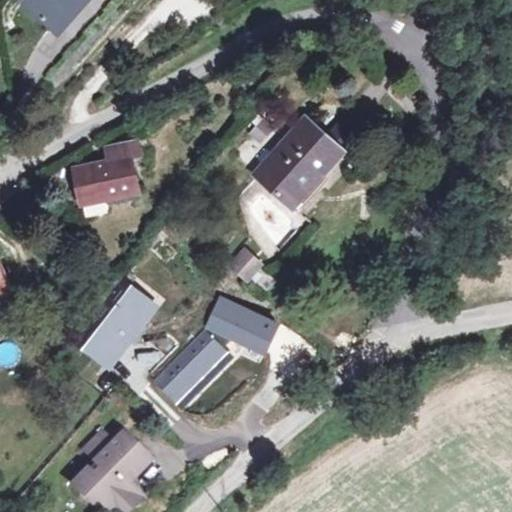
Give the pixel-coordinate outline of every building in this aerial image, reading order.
[(51,26),(74,0),(27,0),(25,3),(51,26)] [(339,151),(303,118),(253,174),(290,207),(339,151)] [(252,131),(260,145),(277,134),(269,121),(252,131)] [(80,207),(104,200),(137,192),(128,158),(138,155),(134,140),(102,150),(106,164),(71,174),(80,207)] [(378,155),(361,174),(370,182),(386,163),(378,155)] [(107,213),(104,200),(80,207),(69,210),(72,222),(107,213)] [(240,251),(227,264),(246,280),(257,266),(240,251)] [(81,350),(110,372),(160,306),(132,285),(81,350)] [(204,329),(153,381),(182,412),(241,354),(261,364),(280,323),(219,296),(204,329)] [(95,496),(111,511),(112,511),(134,490),(126,482),(121,477),(143,454),(130,441),(120,432),(111,442),(100,431),(83,449),(94,459),(71,483),(90,501),(95,496)] [(149,459),(143,454),(121,477),(126,482),(149,459)] [(122,511),(139,494),(134,490),(112,511),(122,511)]
